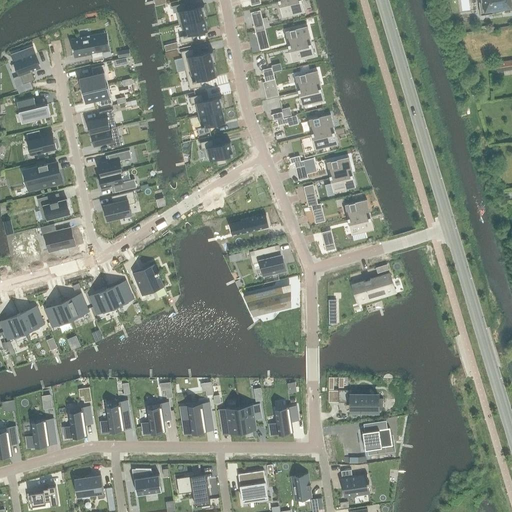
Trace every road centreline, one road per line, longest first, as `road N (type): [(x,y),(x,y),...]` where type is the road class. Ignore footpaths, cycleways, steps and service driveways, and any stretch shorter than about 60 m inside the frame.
road 1 (secondary): [(450,228),(382,0)]
road 2 (secondary): [(511,434),(450,228)]
road 3 (residential): [(99,258),(56,54)]
road 4 (residential): [(99,258),(264,155)]
road 5 (residential): [(264,155),(244,107),(225,0)]
road 6 (residential): [(309,271),(432,233)]
road 7 (residential): [(309,271),(264,155)]
